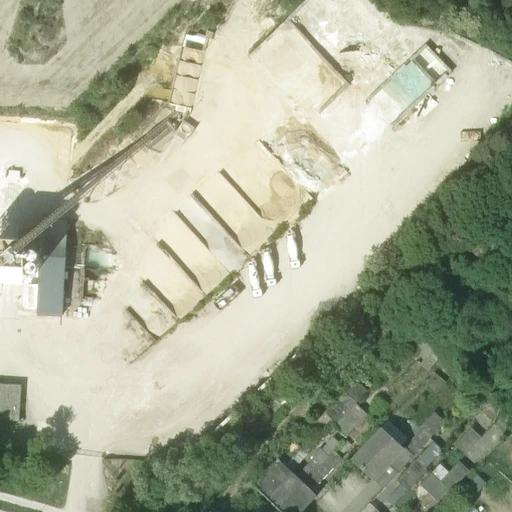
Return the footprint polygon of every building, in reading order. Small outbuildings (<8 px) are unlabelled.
[(191,108),(205,49),(183,44),(170,102),(191,108)] [(38,315),(61,316),(67,222),(44,220),(38,315)] [(347,393),(356,403),(368,392),(358,382),(347,393)] [(0,385),(0,419),(18,421),(20,386),(0,385)] [(356,403),(347,393),(344,391),(324,411),(336,424),(356,403)] [(356,403),(336,424),(334,426),(346,437),(368,415),(356,403)] [(383,490),(434,434),(426,426),(406,448),(402,444),(401,446),(382,428),(352,461),(372,480),(383,490)] [(465,456),(481,438),(471,429),(455,446),(465,456)] [(277,510),(333,451),(339,445),(331,438),(296,477),(291,472),(265,498),(277,510)] [(338,449),(343,454),(351,446),(346,441),(338,449)] [(252,485),(265,498),(291,472),(285,468),(302,450),(293,442),(252,485)] [(432,442),(416,459),(427,470),(443,453),(432,442)] [(333,451),(277,510),(279,511),(303,511),(317,497),(311,491),(341,458),(333,451)] [(406,491),(424,473),(413,462),(396,481),(406,491)] [(439,482),(448,491),(468,471),(459,462),(448,473),(439,482)] [(430,473),(439,482),(448,473),(440,464),(430,473)] [(428,493),(439,482),(430,473),(419,484),(428,493)] [(437,502),(448,491),(439,482),(428,493),(437,502)]
